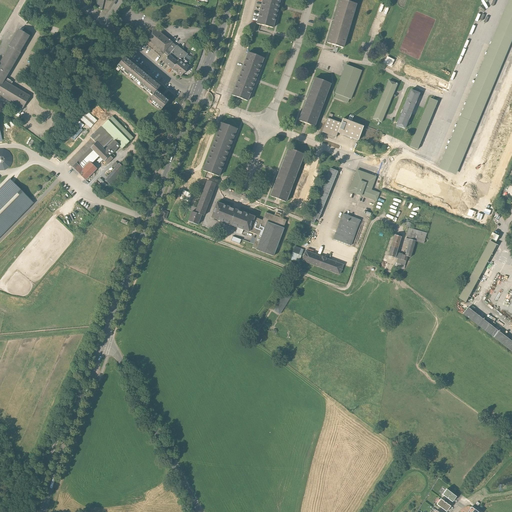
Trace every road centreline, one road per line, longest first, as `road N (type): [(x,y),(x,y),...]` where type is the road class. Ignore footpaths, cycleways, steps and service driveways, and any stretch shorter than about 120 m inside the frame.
road 1 (secondary): [(196,94),(102,343)]
road 2 (tertiary): [(102,343),(119,358),(199,511)]
road 3 (secondary): [(102,343),(44,511)]
